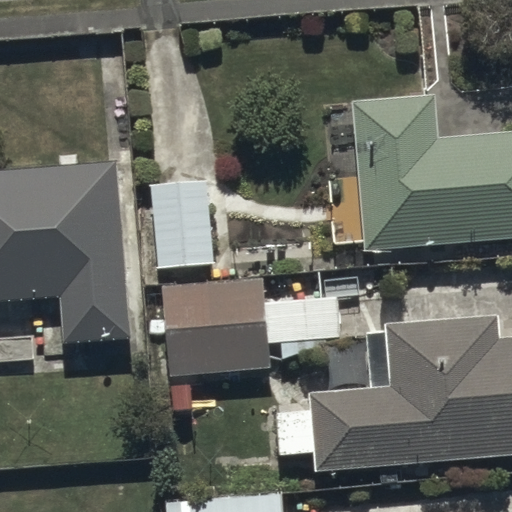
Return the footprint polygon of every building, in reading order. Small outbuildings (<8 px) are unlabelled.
[(436,90),(349,99),(364,251),(511,237),(511,133),(441,140),(436,90)] [(122,164),(0,170),(0,299),(66,296),(68,342),(131,338),(122,164)] [(212,178),(152,181),(156,265),(216,262),(212,178)] [(338,295),(267,300),(266,278),(163,286),(170,378),(272,371),(271,359),(328,355),(327,338),(341,337),(338,295)] [(313,454),(314,467),(511,455),(511,335),(503,336),(501,315),(387,322),(390,386),(312,390),(313,404),(278,406),(280,456),(313,454)] [(168,499),(168,511),(285,511),(285,492),(168,499)]
